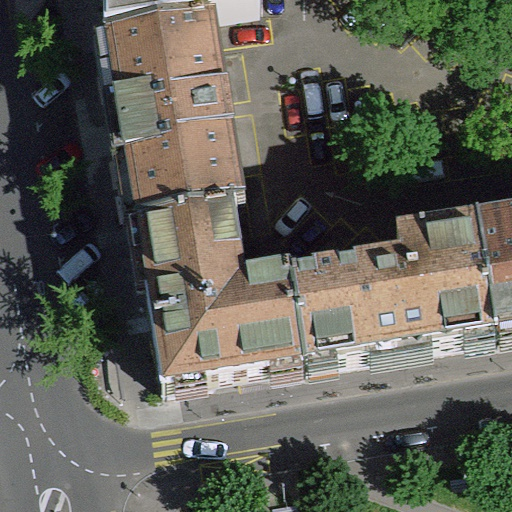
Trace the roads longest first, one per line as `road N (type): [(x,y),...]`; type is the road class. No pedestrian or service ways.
road 1 (tertiary): [(511,399),(168,451),(43,438)]
road 2 (tertiary): [(43,438),(0,162)]
